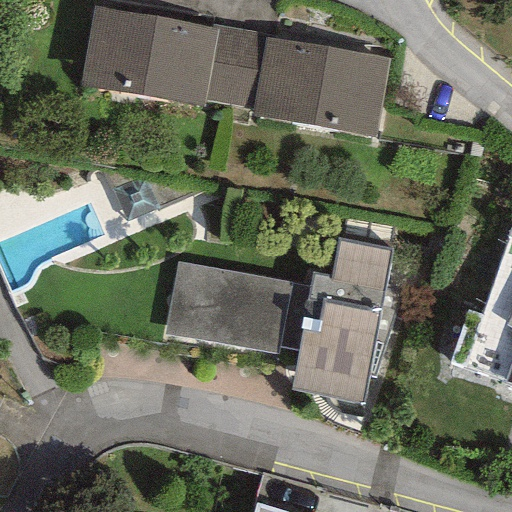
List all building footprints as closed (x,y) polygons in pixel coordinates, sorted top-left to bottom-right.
[(210,28),(92,7),(77,87),(203,110),(203,101),(217,29),(210,28)] [(263,35),(242,31),(211,25),(210,28),(217,29),(203,101),(249,110),(263,38),(263,35)] [(387,59),(263,38),(249,110),(249,117),(373,138),(387,59)] [(391,249),(336,239),(329,275),(311,272),(288,390),(362,404),(391,249)] [(290,284),(175,262),(162,334),(276,356),(290,284)] [(511,309),(504,326),(511,330),(511,356),(503,383),(511,386),(511,309)]
